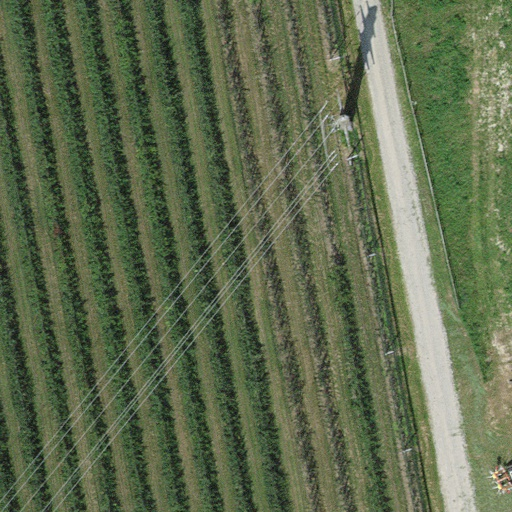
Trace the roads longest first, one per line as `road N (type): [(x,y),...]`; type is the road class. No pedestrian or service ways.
road 1 (track): [(267,0),(365,257),(390,399),(451,511)]
road 2 (track): [(471,511),(449,419),(426,207),(370,0)]
